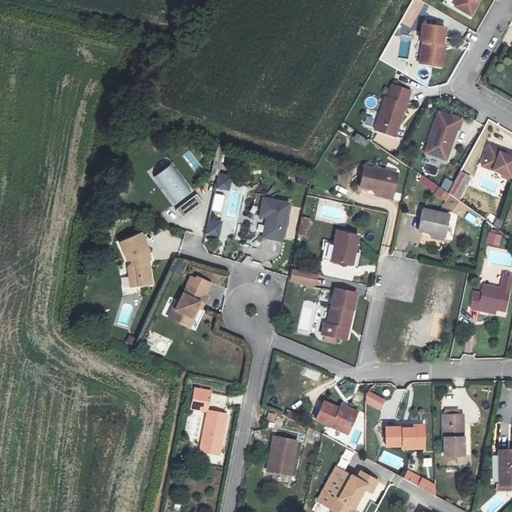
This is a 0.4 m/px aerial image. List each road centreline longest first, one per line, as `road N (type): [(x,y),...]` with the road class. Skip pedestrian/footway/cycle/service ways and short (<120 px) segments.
road 1 (residential): [(258,332),(227,511)]
road 2 (residential): [(509,0),(461,93),(511,125)]
road 3 (residential): [(511,374),(364,377)]
road 4 (residential): [(258,332),(271,305),(250,289),(233,296),(227,312),(247,333)]
